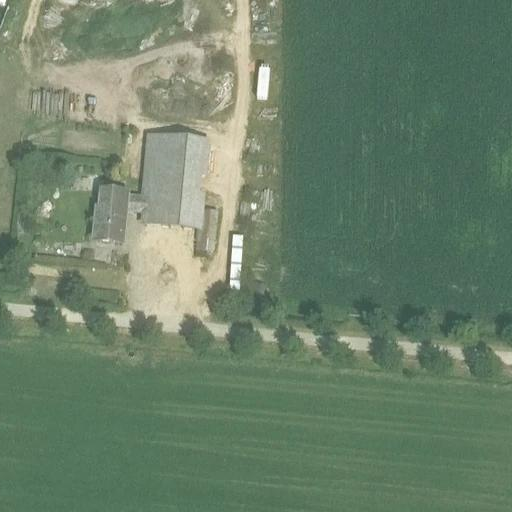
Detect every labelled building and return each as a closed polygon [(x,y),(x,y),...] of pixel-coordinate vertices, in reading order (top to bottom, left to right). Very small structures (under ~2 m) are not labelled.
[(209,145),(149,140),(144,200),(143,217),(142,227),(198,233),(202,233),(204,212),(205,199),(200,198),(202,179),(206,180),(209,145)] [(126,216),(143,217),(144,200),(128,198),(128,195),(102,193),(97,242),(124,244),(126,216)] [(204,212),(202,233),(198,233),(196,257),(205,258),(206,251),(215,252),(219,214),(204,212)] [(229,240),(222,278),(237,280),(244,243),(229,240)] [(68,290),(99,289),(99,274),(68,274),(68,290)]
